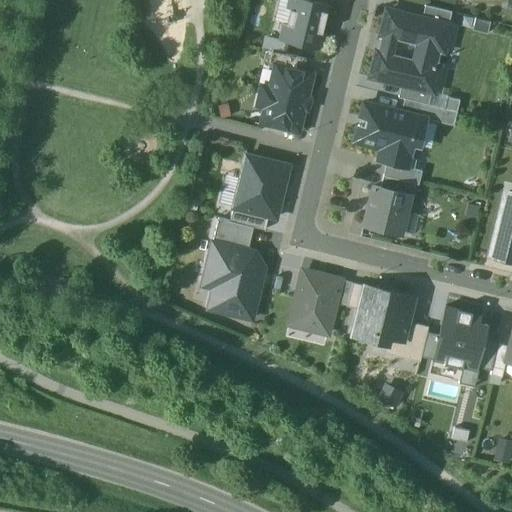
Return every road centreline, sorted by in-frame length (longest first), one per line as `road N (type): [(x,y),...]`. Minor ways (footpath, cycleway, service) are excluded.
road 1 (residential): [(360,0),(303,239),(511,291)]
road 2 (track): [(0,357),(287,478),(344,511)]
road 3 (secondary): [(0,441),(86,461),(219,511)]
